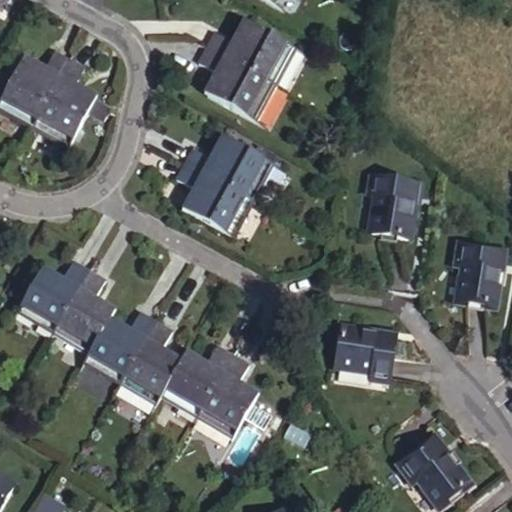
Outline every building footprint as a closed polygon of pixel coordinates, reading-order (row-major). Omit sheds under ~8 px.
[(214,36),(205,51),(277,91),(297,56),(246,25),(238,40),(245,44),(241,51),(233,47),(214,36)] [(238,40),(233,47),(241,51),(245,44),(238,40)] [(0,111),(34,131),(74,60),(59,50),(47,72),(43,78),(38,74),(42,68),(26,59),(0,104),(0,111)] [(277,91),(205,51),(197,65),(217,77),(224,81),(220,89),(213,84),(205,99),(255,128),(277,91)] [(89,68),(74,60),(34,131),(69,152),(98,101),(84,93),(80,99),(73,95),(77,88),(89,68)] [(43,78),(47,72),(42,68),(38,74),(43,78)] [(224,81),(217,77),(213,84),(220,89),(224,81)] [(84,93),(77,88),(73,95),(80,99),(84,93)] [(191,155),(184,169),(255,208),(274,173),(224,144),(215,159),(222,163),(217,170),(210,166),(191,155)] [(215,159),(210,166),(217,170),(222,163),(215,159)] [(255,208),(184,169),(175,183),(195,196),(202,199),(198,206),(191,202),(183,217),(233,246),(255,208)] [(415,187),(367,181),(364,200),(372,202),(367,237),(407,243),(415,187)] [(202,199),(195,196),(191,202),(198,206),(202,199)] [(490,314),(498,255),(453,248),(451,268),(460,269),(454,308),(490,314)] [(16,310),(51,332),(89,270),(75,260),(60,284),(57,289),(49,285),(52,280),(39,272),(16,310)] [(89,270),(51,332),(87,354),(91,347),(110,316),(96,307),(92,311),(86,308),(89,303),(104,279),(89,270)] [(60,284),(52,280),(49,285),(57,289),(60,284)] [(91,347),(125,368),(164,304),(150,295),(135,318),(132,324),(125,319),(129,314),(116,307),(110,316),(91,347)] [(92,311),(96,307),(89,303),(86,308),(92,311)] [(125,368),(160,390),(179,360),(185,350),(172,342),(168,347),(162,343),(166,338),(180,314),(164,304),(125,368)] [(132,324),(135,318),(129,314),(125,319),(132,324)] [(394,339),(338,331),(333,369),(369,374),(367,384),(387,387),(394,339)] [(172,342),(166,338),(162,343),(168,347),(172,342)] [(155,399),(190,421),(229,359),(214,349),(200,372),(196,378),(190,374),(193,368),(179,360),(160,390),(155,399)] [(229,359),(190,421),(229,445),(241,425),(260,437),(269,423),(250,411),(252,407),(238,397),(235,402),(227,397),(231,392),(245,369),(229,359)] [(196,378),(200,372),(193,368),(190,374),(196,378)] [(235,402),(238,397),(231,392),(227,397),(235,402)] [(439,511),(468,489),(431,441),(395,469),(407,486),(414,480),(439,511)] [(0,504),(11,486),(0,480),(0,504)] [(335,511),(346,511),(357,504),(348,491),(330,505),(335,511)] [(62,511),(66,506),(43,492),(31,511),(62,511)]
